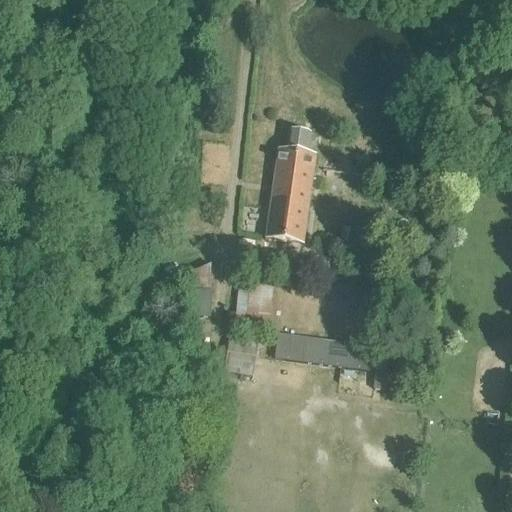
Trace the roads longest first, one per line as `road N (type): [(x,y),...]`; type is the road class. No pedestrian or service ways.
road 1 (track): [(0,492),(146,288),(168,269),(219,258),(246,0)]
road 2 (track): [(219,258),(200,511)]
